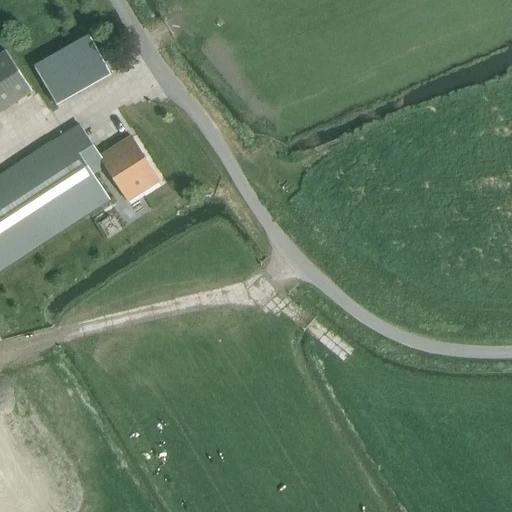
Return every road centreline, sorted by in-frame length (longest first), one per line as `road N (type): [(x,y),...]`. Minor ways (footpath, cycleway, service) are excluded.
road 1 (unclassified): [(116,0),(258,209),(301,264),(356,314),(408,343),(472,357),(511,354)]
road 2 (track): [(0,357),(265,289),(349,356)]
